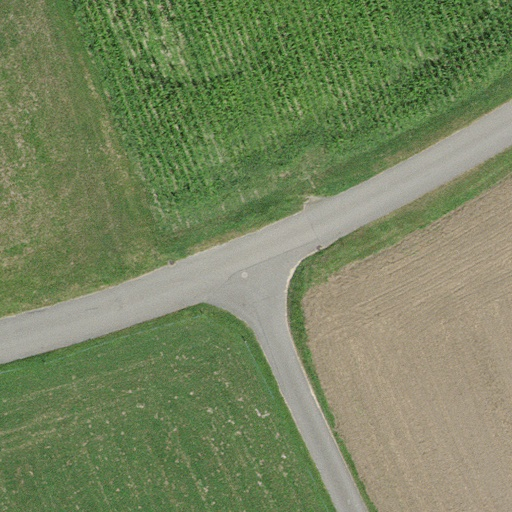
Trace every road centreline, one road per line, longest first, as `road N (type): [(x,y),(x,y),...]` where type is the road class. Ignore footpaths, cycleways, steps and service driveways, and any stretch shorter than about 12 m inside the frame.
road 1 (unclassified): [(0,340),(242,262),(511,111)]
road 2 (track): [(349,511),(242,262)]
